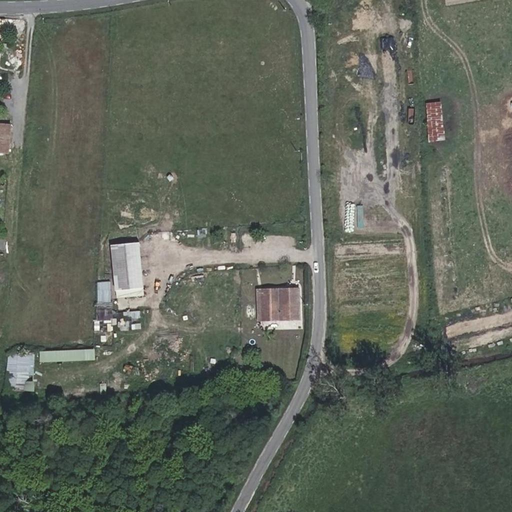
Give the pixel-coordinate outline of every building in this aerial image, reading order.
[(447,101),(429,101),(430,140),(447,140),(447,101)] [(0,151),(9,153),(12,125),(0,124),(0,151)] [(363,128),(362,148),(373,149),(375,128),(363,128)] [(388,183),(398,182),(398,174),(388,175),(388,183)] [(144,288),(140,242),(113,245),(117,290),(144,288)] [(99,301),(113,302),(113,280),(99,280),(99,301)] [(301,319),(300,289),(258,290),(259,320),(301,319)] [(115,307),(99,307),(99,319),(115,319),(115,307)] [(45,349),(45,360),(87,360),(87,349),(45,349)] [(7,389),(37,392),(40,354),(9,352),(7,389)]
